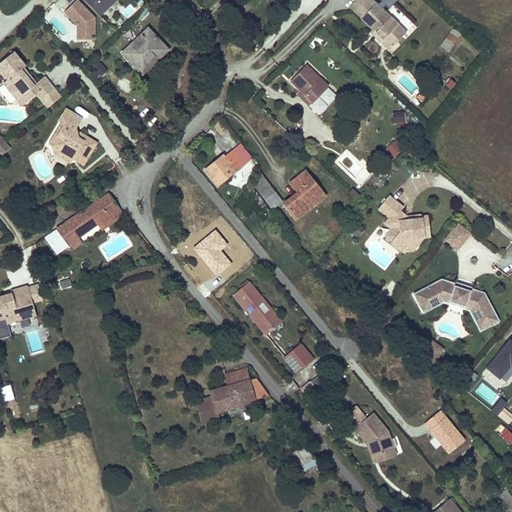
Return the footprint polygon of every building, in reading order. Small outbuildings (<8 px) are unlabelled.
[(76,0),(64,12),(78,26),(77,39),(94,39),(95,17),(79,0),(76,0)] [(84,0),(100,16),(115,0),(84,0)] [(355,0),(349,6),(361,18),(375,3),(371,0),(355,0)] [(375,3),(361,18),(373,30),(383,40),(391,47),(405,33),(375,3)] [(122,54),(130,62),(134,59),(142,67),(157,54),(160,57),(168,50),(148,29),(122,54)] [(383,40),(373,30),(371,32),(381,42),(383,40)] [(450,33),(445,38),(452,44),(457,38),(450,33)] [(4,82),(17,99),(33,87),(37,92),(43,99),(48,106),(61,96),(55,89),(45,76),(37,83),(28,73),(27,74),(22,68),(23,67),(26,64),(14,51),(0,62),(0,67),(9,78),(4,82)] [(134,59),(130,62),(142,74),(160,57),(157,54),(142,67),(134,59)] [(99,58),(91,66),(101,76),(109,68),(99,58)] [(291,81),(301,91),(313,103),(328,87),(306,66),(291,81)] [(107,76),(102,82),(113,92),(118,86),(107,76)] [(37,92),(33,87),(17,99),(22,104),(37,92)] [(313,103),(301,91),(297,95),(309,107),(313,103)] [(57,157),(66,154),(75,160),(85,166),(98,144),(82,135),(79,139),(73,136),(83,119),(68,110),(61,122),(63,123),(66,125),(60,137),(57,135),(50,145),(54,147),(57,157)] [(358,119),(368,128),(376,120),(366,111),(358,119)] [(404,111),(394,112),(395,121),(405,119),(404,111)] [(212,127),(223,135),(229,127),(218,119),(212,127)] [(63,123),(57,135),(60,137),(66,125),(63,123)] [(0,150),(2,153),(9,146),(5,141),(0,145),(0,150)] [(402,148),(394,141),(387,148),(395,155),(402,148)] [(207,169),(206,170),(208,172),(212,178),(218,185),(242,166),(231,152),(226,157),(225,155),(220,159),(207,169)] [(66,154),(57,157),(71,166),(75,160),(66,154)] [(204,165),(207,169),(220,159),(217,155),(204,165)] [(135,175),(144,165),(136,159),(128,169),(135,175)] [(252,183),(263,198),(273,190),(258,170),(252,183)] [(212,178),(208,172),(204,175),(209,181),(212,178)] [(292,182),(294,185),(307,174),(305,172),(292,182)] [(289,207),(286,203),(284,204),(295,219),(325,196),(307,174),(294,185),(299,192),(302,196),(289,207)] [(250,184),(244,188),(267,220),(273,215),(250,184)] [(273,190),(263,198),(271,209),(281,201),(273,190)] [(299,192),(286,203),(289,207),(302,196),(299,192)] [(67,243),(69,245),(78,239),(77,237),(99,222),(119,208),(108,193),(57,228),(67,243)] [(428,217),(421,217),(416,218),(416,221),(407,222),(407,217),(400,212),(403,208),(389,196),(378,209),(389,218),(384,223),(391,229),(389,232),(395,237),(391,243),(402,252),(410,242),(410,239),(423,238),(430,237),(428,217)] [(119,208),(99,222),(103,229),(124,214),(119,208)] [(471,235),(459,225),(452,233),(464,243),(471,235)] [(67,243),(57,228),(46,236),(56,251),(67,243)] [(228,243),(216,229),(193,248),(215,275),(230,262),(220,250),(228,243)] [(384,238),(391,243),(395,237),(389,232),(384,238)] [(464,243),(452,233),(446,240),(459,250),(464,243)] [(410,242),(402,252),(413,251),(423,238),(410,239),(410,242)] [(62,280),(64,288),(73,285),(71,278),(62,280)] [(456,284),(442,280),(414,294),(421,308),(444,296),(451,298),(451,296),(466,301),(466,303),(472,305),(485,329),(499,322),(484,293),(471,289),(470,292),(455,287),(456,284)] [(232,295),(264,333),(280,320),(249,281),(232,295)] [(38,282),(28,285),(33,302),(43,299),(38,282)] [(471,288),(456,283),(456,284),(455,287),(470,292),(471,289),(471,288)] [(0,296),(0,320),(6,319),(7,323),(20,320),(19,315),(26,313),(28,317),(36,315),(33,302),(28,285),(10,290),(11,293),(13,298),(5,300),(4,295),(0,296)] [(451,298),(444,296),(421,308),(424,314),(445,303),(469,311),(480,332),(485,329),(472,305),(466,303),(466,301),(451,296),(451,298)] [(20,320),(7,323),(8,327),(29,321),(28,317),(26,313),(19,315),(20,320)] [(6,319),(0,320),(0,338),(11,335),(8,327),(7,323),(6,319)] [(511,338),(487,366),(500,379),(502,376),(507,381),(511,375),(511,338)] [(283,357),(297,373),(313,360),(300,343),(283,357)] [(431,343),(421,356),(433,365),(443,353),(431,343)] [(200,417),(269,395),(255,378),(249,380),(246,370),(226,375),(228,386),(210,391),(214,406),(199,411),(200,417)] [(14,399),(10,385),(0,387),(0,388),(4,402),(14,399)] [(497,413),(507,402),(501,397),(491,408),(497,413)] [(356,407),(346,416),(355,427),(365,419),(356,407)] [(511,414),(504,408),(498,415),(508,423),(511,417),(511,414)] [(465,440),(441,410),(425,424),(448,453),(465,440)] [(372,414),(365,419),(355,427),(354,428),(366,443),(368,442),(369,444),(373,456),(393,449),(392,447),(390,439),(387,432),(372,414)] [(501,424),(494,430),(502,437),(511,447),(511,446),(511,434),(507,429),(501,424)] [(395,437),(390,439),(392,447),(398,445),(395,437)] [(368,442),(366,443),(373,463),(395,455),(393,449),(373,456),(369,444),(368,442)] [(292,454),(301,466),(313,458),(305,446),(292,454)] [(498,494),(509,506),(511,503),(511,495),(505,488),(498,494)] [(460,511),(449,499),(432,511),(460,511)]
